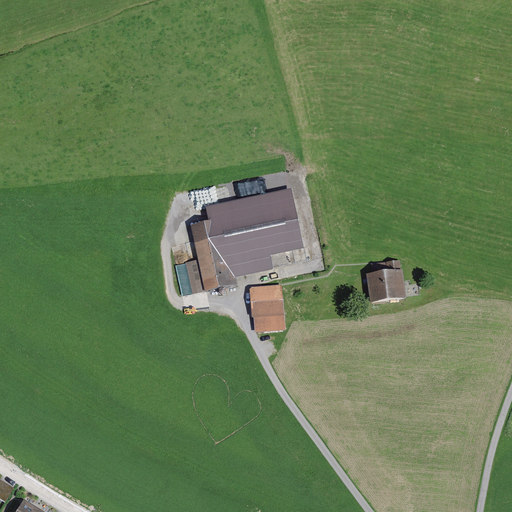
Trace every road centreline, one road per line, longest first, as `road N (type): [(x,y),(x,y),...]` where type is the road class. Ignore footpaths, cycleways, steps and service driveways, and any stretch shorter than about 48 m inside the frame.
road 1 (track): [(370,511),(276,383),(245,321)]
road 2 (track): [(481,511),(511,394)]
